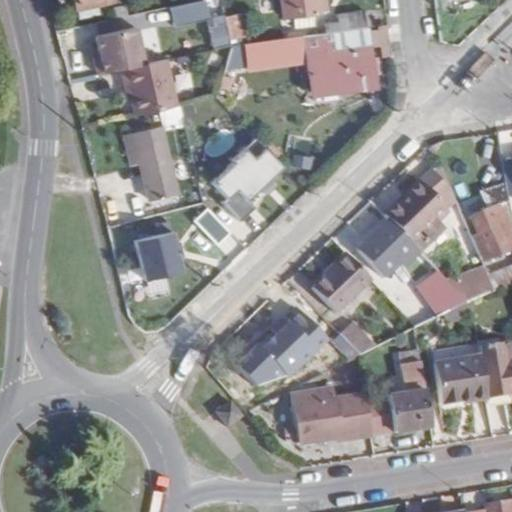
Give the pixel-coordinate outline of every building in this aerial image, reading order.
[(75,0),(77,9),(112,0),(75,0)] [(283,0),(286,20),(293,19),(314,16),(321,15),(319,0),(283,0)] [(224,39),(215,4),(202,7),(210,42),(224,39)] [(368,29),(366,13),(338,17),(339,24),(326,25),(328,35),(368,29)] [(241,14),(225,18),(231,41),(246,38),(241,14)] [(314,16),(293,19),(295,29),(315,26),(314,16)] [(122,70),(146,65),(138,27),(98,36),(101,51),(102,57),(96,58),(100,74),(122,70)] [(328,35),(305,38),(313,95),(374,88),(368,29),(328,35)] [(146,65),(122,70),(127,90),(130,89),(132,97),(136,116),(177,107),(168,60),(146,65)] [(133,136),(141,165),(150,200),(177,193),(161,130),(133,136)] [(141,165),(133,136),(124,138),(132,167),(141,165)] [(282,166),(256,139),(245,149),(242,146),(229,158),(233,161),(211,182),(226,197),(222,202),(240,221),(255,207),(247,199),(259,189),(262,192),(274,180),(271,177),(282,166)] [(434,169),(420,182),(424,186),(447,211),(456,203),(446,182),(434,169)] [(411,199),(424,186),(420,182),(407,194),(411,199)] [(508,201),(504,182),(481,193),(489,210),(503,203),(508,201)] [(385,216),(391,223),(406,238),(419,252),(444,228),(437,220),(447,211),(424,186),(411,199),(407,194),(385,216)] [(478,234),(471,237),(482,262),(510,250),(511,250),(511,240),(503,203),(489,210),(471,218),(478,234)] [(400,257),(406,252),(399,245),(406,238),(391,223),(379,235),(377,233),(357,252),(365,261),(362,264),(379,281),(401,260),(400,257)] [(175,229),(136,239),(146,279),(185,269),(175,229)] [(374,281),(348,254),(313,287),(339,314),(374,281)] [(501,288),(511,284),(511,255),(492,264),(501,288)] [(438,302),(449,294),(436,277),(425,284),(438,302)] [(297,308),(284,320),(289,324),(277,335),(261,350),(262,351),(250,362),(275,389),(287,377),(288,378),(328,340),(297,308)] [(289,324),(284,320),(272,331),(277,335),(289,324)] [(360,356),(374,349),(349,322),(338,333),(360,356)] [(415,328),(397,337),(406,395),(390,398),(367,401),(369,419),(372,437),(372,438),(396,435),(431,428),(415,328)] [(511,342),(479,348),(481,357),(487,391),(509,387),(510,395),(511,394),(511,342)] [(488,400),(488,399),(487,391),(481,357),(432,366),(440,408),(488,400)] [(367,401),(365,392),(335,398),(333,387),(301,392),(304,404),(293,407),(299,445),(342,437),(342,442),(372,437),(369,419),(367,401)] [(488,399),(510,395),(509,387),(487,391),(488,399)] [(293,407),(304,404),(301,392),(290,394),(293,407)] [(231,403),(217,414),(227,427),(241,416),(231,403)] [(485,511),(511,511),(511,502),(485,507),(485,511)]
